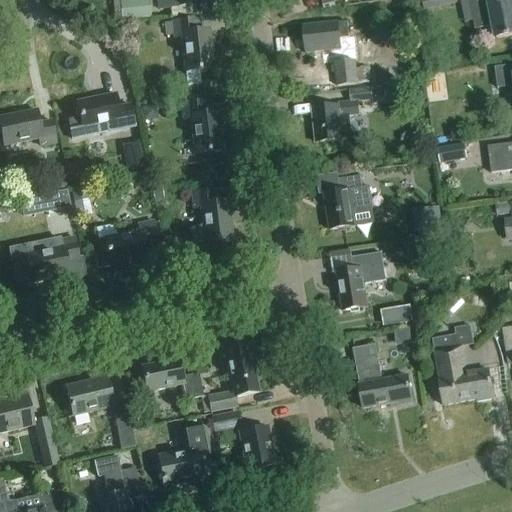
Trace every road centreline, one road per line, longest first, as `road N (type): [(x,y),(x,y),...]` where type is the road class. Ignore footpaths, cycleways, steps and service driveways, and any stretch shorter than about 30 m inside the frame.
road 1 (residential): [(0,343),(291,283)]
road 2 (residential): [(291,283),(259,0)]
road 3 (residential): [(339,511),(291,283)]
road 4 (unclassified): [(358,511),(511,461)]
